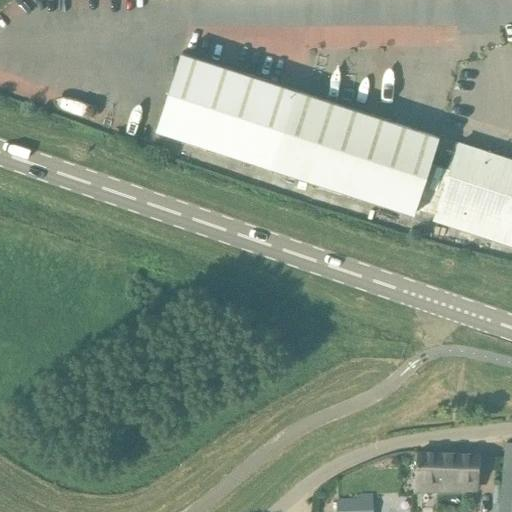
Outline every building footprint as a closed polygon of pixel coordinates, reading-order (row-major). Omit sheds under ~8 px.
[(182,53),(157,130),(270,167),(414,213),(429,168),(439,137),(295,90),(182,53)] [(511,159),(459,143),(434,220),(511,245),(511,159)] [(494,485),(492,511),(511,511),(511,442),(506,442),(502,485),(494,485)] [(480,455),(417,452),(416,482),(479,480),(480,455)] [(363,511),(363,497),(336,498),(335,511),(363,511)]
